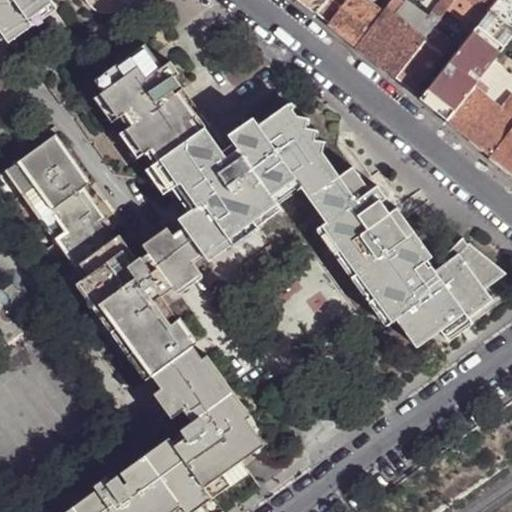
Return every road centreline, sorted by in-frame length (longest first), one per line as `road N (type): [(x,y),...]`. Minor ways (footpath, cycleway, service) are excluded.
road 1 (residential): [(511,217),(239,0)]
road 2 (residential): [(511,352),(288,511)]
